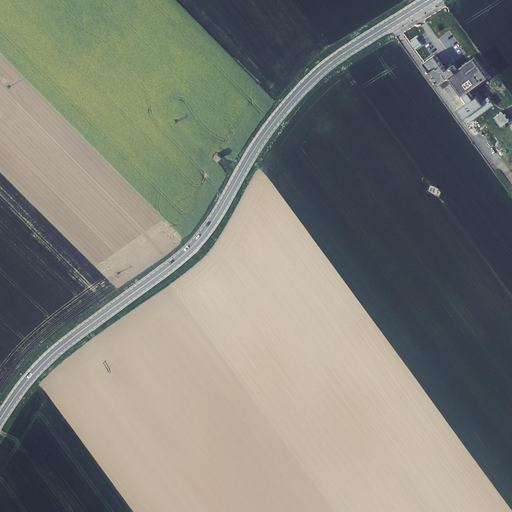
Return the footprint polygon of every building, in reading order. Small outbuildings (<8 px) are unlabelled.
[(411,42),(415,48),(422,43),(418,37),(411,42)] [(452,77),(465,94),(467,92),(472,89),(490,76),(477,58),(461,70),(456,63),(454,63),(446,68),(436,54),(426,62),(434,72),(433,73),(441,84),(452,77)] [(472,100),(478,96),(472,89),(467,92),(472,100)] [(470,123),(495,106),(489,97),(484,100),(482,97),(480,99),(478,96),(472,100),(460,109),(470,123)] [(503,127),(506,125),(504,123),(510,119),(503,109),(494,115),(503,127)]
